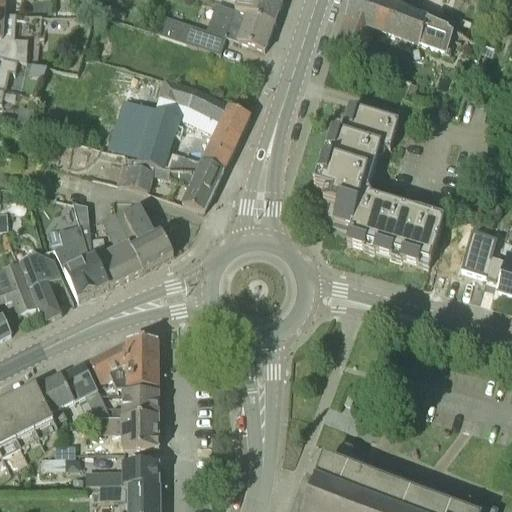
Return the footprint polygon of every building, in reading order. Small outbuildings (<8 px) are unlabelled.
[(235,0),(239,1),(239,3),(278,17),(284,0),(235,0)] [(429,24),(399,11),(369,0),(353,0),(338,47),(368,57),(375,38),(419,53),(420,51),(447,60),(454,39),(448,36),(449,35),(428,26),(429,24)] [(369,0),(399,11),(403,0),(369,0)] [(511,0),(489,0),(489,1),(510,10),(511,2),(511,0)] [(278,17),(239,3),(226,43),(265,56),(278,17)] [(115,25),(119,14),(106,10),(102,21),(115,25)] [(4,44),(6,19),(0,19),(0,62),(18,67),(27,67),(28,45),(15,44),(4,44)] [(221,60),(225,46),(165,26),(160,40),(221,60)] [(18,67),(0,62),(0,93),(5,94),(9,76),(16,77),(18,67)] [(44,82),(47,73),(36,69),(33,79),(44,82)] [(138,141),(131,165),(172,178),(196,183),(204,167),(224,177),(251,121),(197,95),(198,94),(166,83),(160,102),(159,101),(146,143),(138,141)] [(418,90),(410,87),(406,96),(414,99),(418,90)] [(22,112),(19,128),(30,130),(33,115),(22,112)] [(399,127),(369,117),(350,112),(342,138),(333,136),(316,192),(327,195),(324,207),(329,208),(325,224),(351,232),(347,248),(430,273),(445,222),(416,214),(416,215),(373,202),(369,194),(381,152),(391,154),(399,127)] [(205,217),(224,177),(204,167),(196,183),(172,178),(131,165),(129,170),(122,168),(116,188),(149,198),(154,182),(169,186),(170,184),(190,193),(184,210),(205,217)] [(100,271),(98,262),(97,262),(90,229),(89,209),(66,207),(64,228),(64,236),(59,237),(63,252),(54,254),(78,307),(109,292),(100,271)] [(113,219),(142,277),(144,277),(174,261),(161,237),(156,240),(141,211),(133,216),(130,210),(113,219)] [(0,217),(0,236),(8,236),(7,217),(0,217)] [(109,292),(142,277),(113,219),(102,225),(117,252),(98,262),(100,271),(109,292)] [(50,237),(53,246),(60,244),(57,235),(50,237)] [(60,245),(50,248),(52,254),(62,251),(60,245)] [(511,251),(506,250),(501,268),(499,267),(492,282),(501,286),(498,297),(511,301),(511,251)] [(61,283),(54,265),(37,260),(19,268),(37,309),(44,327),(61,319),(49,288),(61,283)] [(17,267),(0,274),(0,346),(11,340),(4,321),(0,323),(0,307),(5,306),(6,307),(13,304),(19,320),(36,313),(17,267)] [(128,394),(159,394),(159,347),(127,347),(127,348),(90,366),(101,389),(107,386),(111,394),(115,392),(116,394),(128,394)] [(54,426),(56,429),(67,423),(62,414),(89,401),(93,410),(103,405),(85,369),(37,392),(54,426)] [(20,400),(37,435),(54,426),(37,392),(20,400)] [(113,425),(159,424),(159,394),(128,394),(128,398),(123,398),(123,413),(113,413),(113,424),(113,425)] [(18,444),(37,435),(20,400),(1,410),(18,444)] [(0,452),(18,444),(1,410),(0,410),(0,452)] [(100,424),(111,424),(106,412),(96,417),(99,423),(100,424)] [(159,455),(159,424),(113,425),(113,424),(111,424),(100,424),(97,424),(97,439),(122,439),(122,456),(159,455)] [(54,451),(54,462),(73,462),(73,463),(77,463),(77,451),(54,451)] [(350,454),(349,453),(347,452),(346,452),(344,453),(342,454),(341,455),(340,457),(335,469),(325,465),(307,511),(486,511),(425,489),(353,462),(354,461),(354,459),(353,457),(352,455),(350,454)] [(41,466),(41,477),(65,477),(65,465),(41,466)] [(101,492),(160,492),(159,469),(123,469),(124,477),(88,477),(88,492),(101,492)] [(82,484),(73,484),(73,492),(82,492),(82,484)] [(159,511),(160,492),(101,492),(101,506),(129,506),(129,511),(159,511)]
